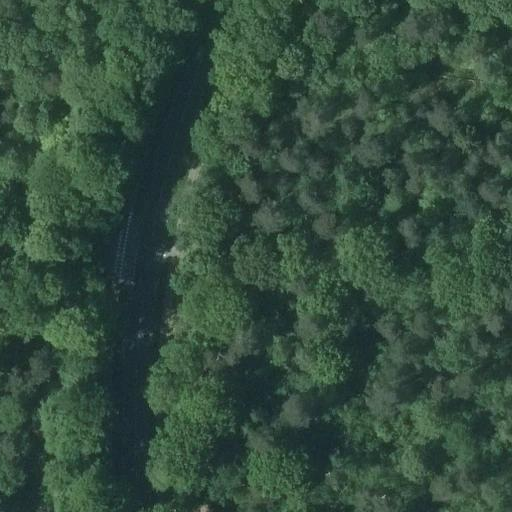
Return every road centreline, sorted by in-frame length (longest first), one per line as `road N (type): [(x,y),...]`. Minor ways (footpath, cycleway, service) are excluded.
road 1 (primary): [(141,511),(137,349),(149,249),(230,0)]
road 2 (track): [(34,259),(36,159),(117,0)]
road 3 (track): [(35,511),(42,330),(34,259)]
road 4 (track): [(34,259),(152,235)]
